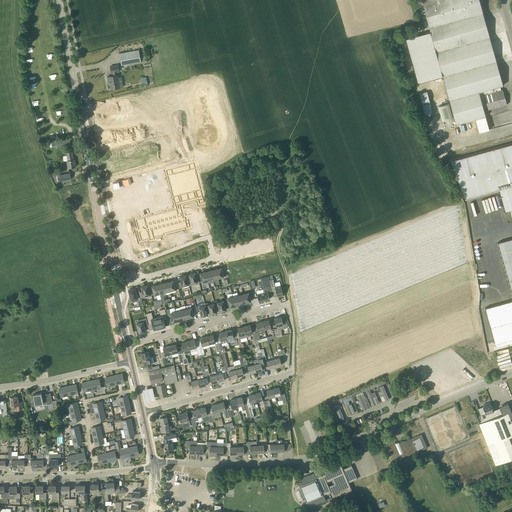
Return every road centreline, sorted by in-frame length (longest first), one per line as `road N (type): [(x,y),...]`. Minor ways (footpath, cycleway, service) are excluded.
road 1 (residential): [(142,413),(291,372),(290,314),(287,303),(127,345)]
road 2 (secondary): [(110,273),(59,0)]
road 3 (unclassified): [(153,465),(299,460),(353,439)]
road 4 (track): [(207,236),(276,214),(287,303)]
road 5 (unclassified): [(375,430),(511,375)]
road 6 (residential): [(0,387),(130,360)]
road 7 (residential): [(92,474),(84,402),(137,389)]
